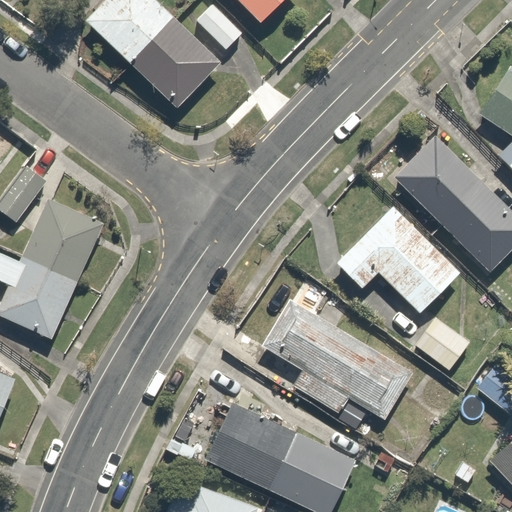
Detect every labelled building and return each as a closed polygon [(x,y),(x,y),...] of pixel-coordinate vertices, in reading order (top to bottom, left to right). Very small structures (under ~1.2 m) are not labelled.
[(172,19),(152,0),(104,0),(82,24),(127,66),(172,19)] [(238,30),(205,0),(203,0),(189,16),(222,48),(238,30)] [(233,0),(256,21),(275,0),(233,0)] [(218,64),(172,19),(127,66),(173,110),(218,64)] [(511,67),(481,115),(511,135),(511,67)] [(511,245),(511,208),(435,134),(384,172),(485,270),(511,245)] [(511,141),(498,155),(511,169),(511,141)] [(41,176),(21,162),(0,193),(0,210),(13,219),(41,176)] [(102,223),(46,197),(0,292),(0,313),(48,336),(102,223)] [(458,271),(392,205),(334,265),(352,292),(372,276),(413,316),(458,271)] [(412,373),(292,302),(267,347),(276,355),(270,368),(341,410),(347,397),(386,419),(412,373)] [(466,343),(429,316),(410,343),(446,369),(466,343)] [(0,405),(12,376),(0,371),(0,405)] [(216,402),(193,461),(319,511),(322,511),(346,454),(216,402)] [(511,443),(485,467),(511,496),(511,443)] [(257,511),(259,508),(195,485),(184,511),(257,511)]
